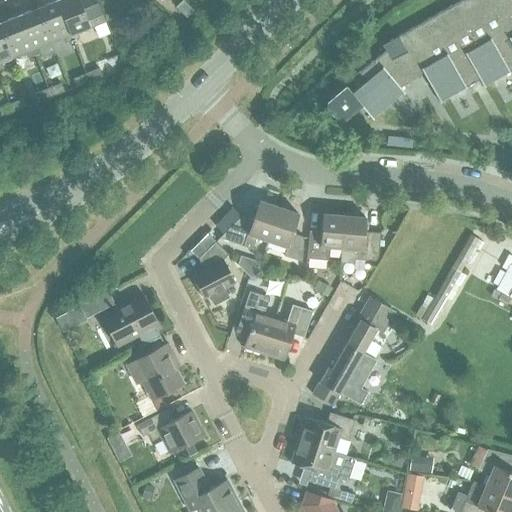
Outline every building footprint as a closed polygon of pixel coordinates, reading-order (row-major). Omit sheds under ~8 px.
[(56,0),(37,8),(52,43),(64,38),(66,43),(72,40),(56,0)] [(56,0),(72,40),(79,38),(77,33),(105,22),(95,0),(56,0)] [(182,0),(176,7),(186,17),(193,10),(182,0)] [(511,0),(460,0),(382,45),(385,51),(358,73),(349,80),(356,89),(351,93),(345,86),(325,102),(325,111),(342,123),(361,106),(372,120),(404,93),(398,85),(407,78),(404,73),(414,68),(417,73),(421,70),(440,103),(466,88),(464,84),(477,76),(484,88),(510,73),(508,69),(511,66),(511,0)] [(37,8),(18,15),(34,55),(40,53),(41,57),(55,51),(52,43),(37,8)] [(18,15),(0,22),(0,24),(14,58),(26,53),(28,58),(34,55),(18,15)] [(0,24),(0,69),(3,68),(1,63),(14,58),(0,24)] [(99,68),(86,73),(89,82),(102,76),(99,68)] [(89,82),(86,73),(72,79),(76,87),(89,82)] [(61,83),(48,89),(51,97),(64,92),(61,83)] [(51,97),(48,89),(35,94),(38,102),(51,97)] [(23,98),(10,104),(13,112),(26,107),(23,98)] [(13,112),(10,104),(0,107),(0,117),(13,112)] [(256,237),(267,241),(278,207),(258,201),(251,220),(241,216),(219,238),(252,249),(256,237)] [(278,207),(267,241),(287,248),(284,256),(301,262),(303,237),(292,233),(298,214),(278,207)] [(329,247),(341,248),(344,216),(322,214),(321,232),(309,231),(306,258),(328,260),(329,247)] [(344,216),(341,248),(339,264),(341,264),(341,261),(353,262),(353,259),(375,261),(378,256),(380,233),(364,231),(365,218),(344,216)] [(460,272),(479,239),(470,234),(433,298),(427,294),(421,305),(427,308),(421,318),(430,323),(460,272)] [(203,299),(209,296),(214,305),(229,297),(224,288),(235,283),(223,260),(228,255),(215,242),(198,259),(203,269),(191,275),(203,299)] [(495,289),(492,295),(498,299),(497,300),(506,305),(510,297),(511,298),(511,265),(510,264),(504,274),(497,287),(503,291),(502,293),(501,292),(501,293),(495,289)] [(286,281),(273,278),(270,289),(284,292),(286,281)] [(79,306),(86,318),(114,304),(108,291),(79,306)] [(243,347),(263,354),(275,318),(264,314),(269,297),(249,291),(236,330),(247,334),(243,347)] [(100,315),(116,348),(159,326),(142,294),(100,315)] [(359,321),(346,345),(362,353),(379,322),(386,326),(393,312),(369,298),(356,319),(359,321)] [(275,318),(263,354),(284,360),(292,334),(303,338),(312,311),(291,304),(286,321),(275,318)] [(70,310),(55,318),(62,331),(77,323),(70,310)] [(142,380),(152,399),(182,383),(169,359),(174,356),(168,343),(126,365),(136,383),(142,380)] [(327,368),(320,382),(312,394),(332,406),(339,393),(360,405),(367,392),(346,380),(362,353),(346,345),(331,370),(327,368)] [(160,436),(169,453),(204,435),(191,410),(168,423),(162,412),(136,425),(142,436),(147,433),(151,441),(160,436)] [(305,417),(297,440),(334,452),(338,438),(347,441),(354,420),(329,412),(325,424),(305,417)] [(118,431),(106,438),(112,449),(124,443),(118,431)] [(334,452),(297,440),(290,463),(311,469),(307,481),(338,491),(342,479),(347,481),(354,459),(333,452),(334,452)] [(489,475),(484,486),(511,497),(511,455),(486,449),(477,470),(489,475)] [(410,455),(409,470),(430,472),(432,458),(410,455)] [(198,507),(200,511),(215,511),(238,501),(227,479),(209,489),(198,467),(173,480),(189,511),(198,507)] [(510,511),(511,509),(511,497),(484,486),(473,481),(467,495),(458,491),(450,508),(459,511),(510,511)] [(390,491),(385,511),(395,511),(400,493),(390,491)] [(335,511),(331,503),(332,500),(307,492),(303,505),(302,505),(306,511),(335,511)] [(243,511),(238,501),(215,511),(243,511)]
